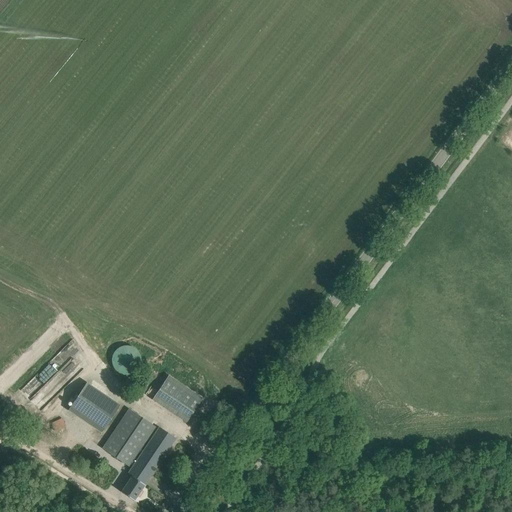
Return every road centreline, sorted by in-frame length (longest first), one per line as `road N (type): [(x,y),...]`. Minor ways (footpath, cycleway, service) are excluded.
road 1 (secondary): [(180,511),(511,68)]
road 2 (track): [(0,439),(135,511)]
